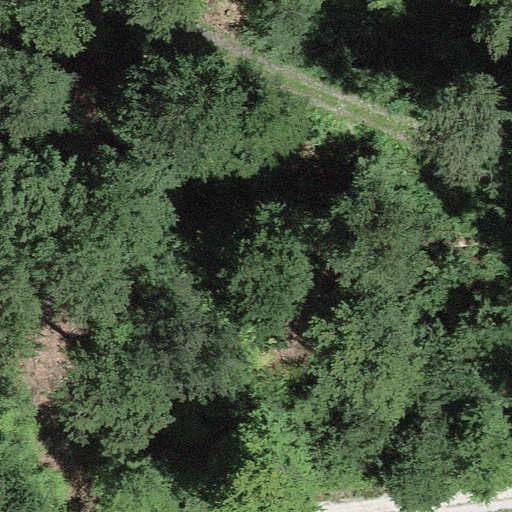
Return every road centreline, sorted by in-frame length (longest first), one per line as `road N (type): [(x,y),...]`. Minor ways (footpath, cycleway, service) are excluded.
road 1 (track): [(120,0),(511,187)]
road 2 (track): [(511,485),(344,511)]
